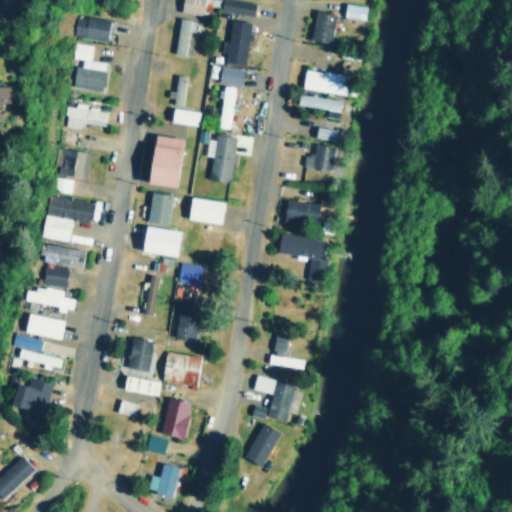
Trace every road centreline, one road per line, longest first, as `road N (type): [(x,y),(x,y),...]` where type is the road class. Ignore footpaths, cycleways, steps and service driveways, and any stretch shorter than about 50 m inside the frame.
road 1 (residential): [(33,511),(71,458),(149,0)]
road 2 (residential): [(192,511),(234,334),(290,0)]
